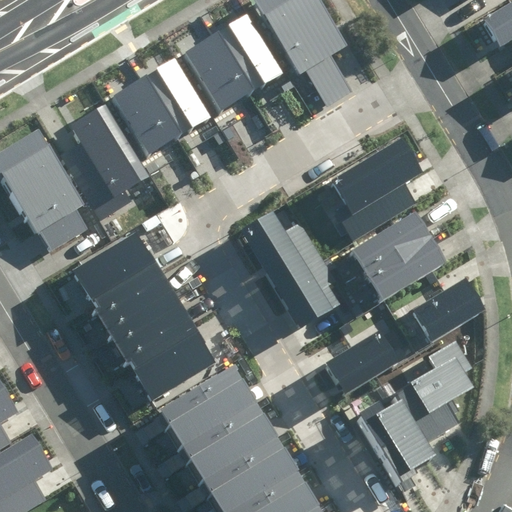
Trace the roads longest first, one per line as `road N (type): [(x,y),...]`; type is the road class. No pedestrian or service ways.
road 1 (residential): [(431,71),(214,203),(201,223),(209,257),(362,511)]
road 2 (residential): [(124,511),(0,301)]
road 3 (residential): [(431,71),(511,214)]
